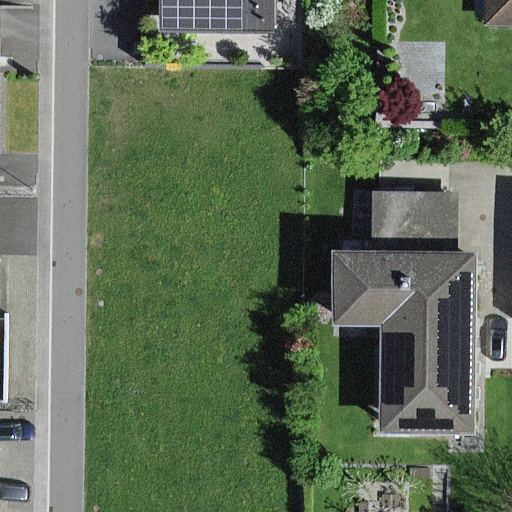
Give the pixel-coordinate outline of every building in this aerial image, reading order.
[(154,0),(154,27),(261,26),(260,0),(154,0)] [(511,0),(489,0),(490,22),(511,22),(511,0)] [(0,149),(0,185),(37,188),(39,151),(0,149)] [(449,199),(354,199),(354,250),(338,250),(338,328),(381,328),(381,433),(476,433),(476,259),(449,259),(449,199)] [(0,323),(18,323),(19,246),(0,245),(0,323)] [(2,435),(0,434),(0,511),(13,511),(13,492),(2,492),(2,435)]
